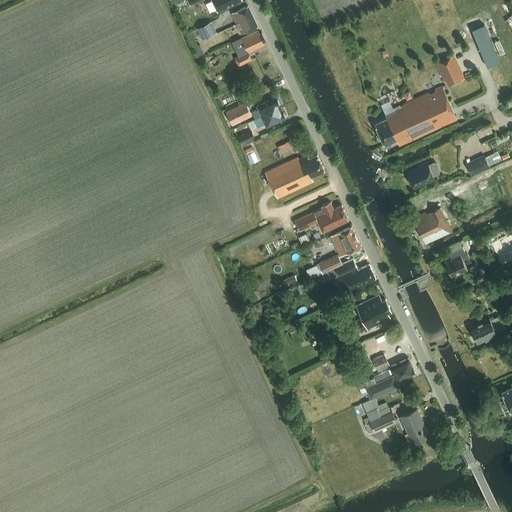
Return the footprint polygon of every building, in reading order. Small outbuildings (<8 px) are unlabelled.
[(211,0),(218,13),(242,1),(241,0),(211,0)] [(248,5),(232,13),(237,23),(253,16),(248,5)] [(253,16),(237,23),(242,34),(258,26),(253,16)] [(211,21),(196,28),(202,39),(216,32),(211,21)] [(486,24),(472,29),(474,34),(477,33),(490,65),(501,61),(486,24)] [(252,59),(249,52),(265,45),(263,42),(266,41),(262,32),(259,34),(258,31),(242,38),(247,48),(241,51),(237,52),(239,56),(236,58),(240,65),(244,63),(252,59)] [(187,34),(198,56),(204,53),(200,44),(197,45),(191,32),(187,34)] [(450,83),(464,77),(454,55),(437,63),(445,81),(446,80),(448,84),(450,83)] [(498,68),(496,63),(489,66),(491,71),(498,68)] [(258,78),(260,83),(271,78),(269,74),(258,78)] [(386,115),(387,118),(375,123),(385,145),(398,139),(400,145),(458,119),(443,86),(400,105),(400,106),(394,109),(395,111),(386,115)] [(407,101),(413,98),(409,91),(404,94),(407,101)] [(253,111),(256,117),(281,107),(279,103),(279,101),(278,99),(277,98),(276,97),(258,105),(259,108),(253,111)] [(233,123),(253,114),(247,101),(227,110),(233,123)] [(266,123),(267,125),(285,117),(284,116),(285,114),(284,112),(282,111),(281,107),(256,117),(254,119),(258,127),(266,123)] [(238,137),(241,143),(254,136),(252,130),(238,137)] [(293,148),(290,140),(278,146),(282,153),(293,148)] [(314,182),(312,176),(325,170),(317,154),(309,158),(308,154),(299,158),(298,157),(266,172),(279,198),(314,182)] [(489,166),(485,157),(472,163),(477,172),(489,166)] [(419,168),(407,173),(414,187),(427,181),(428,183),(435,179),(427,162),(418,166),(419,168)] [(319,221),(324,231),(349,219),(342,204),(334,208),(331,202),(322,206),(295,220),(300,230),(319,221)] [(418,216),(421,223),(417,225),(425,243),(451,231),(441,209),(431,212),(426,215),(425,213),(418,216)] [(341,256),(345,254),(362,246),(352,226),(335,234),(340,244),(336,246),(341,256)] [(302,245),(310,241),(307,233),(299,237),(302,245)] [(445,262),(452,276),(467,269),(463,260),(468,258),(463,246),(449,253),(452,259),(445,262)] [(339,254),(319,263),(323,273),(343,264),(339,254)] [(367,286),(366,283),(376,278),(370,264),(359,269),(353,259),(343,264),(323,273),(328,282),(339,276),(342,280),(348,294),(367,286)] [(284,280),(282,281),(284,286),(286,285),(286,286),(297,281),(295,275),(284,280)] [(479,298),(494,291),(491,283),(475,290),(479,298)] [(260,298),(256,290),(249,294),(252,302),(260,298)] [(379,294),(357,305),(363,317),(353,322),(359,333),(368,329),(368,328),(390,317),(387,311),(391,309),(385,298),(382,300),(379,294)] [(490,320),(489,318),(470,327),(474,335),(503,322),(502,321),(506,319),(503,314),(500,316),(490,320)] [(503,322),(474,335),(478,343),(496,334),(496,333),(506,328),(503,322)] [(298,329),(295,323),(288,326),(290,332),(298,329)] [(354,338),(341,344),(332,348),(333,349),(324,353),(326,358),(357,344),(354,338)] [(385,354),(373,359),(379,371),(391,366),(385,354)] [(399,386),(397,382),(416,373),(409,358),(390,367),(394,374),(391,375),(389,370),(364,382),(372,398),(399,386)] [(511,412),(511,411),(511,382),(511,386),(502,391),(511,412)] [(401,416),(413,443),(429,436),(417,408),(401,416)] [(370,420),(375,432),(398,422),(393,410),(370,420)]
